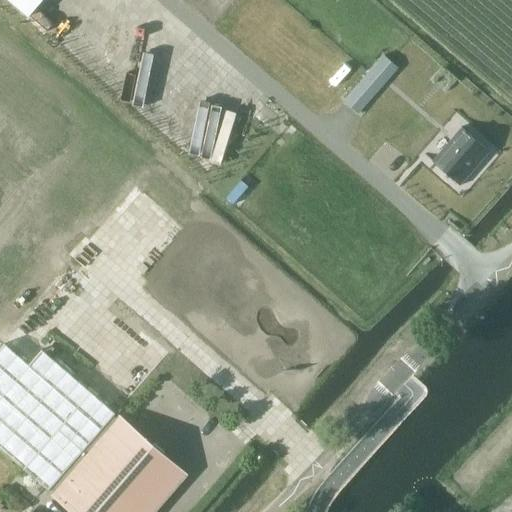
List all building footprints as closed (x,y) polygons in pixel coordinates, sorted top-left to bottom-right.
[(8,0),(30,18),(45,0),(8,0)] [(374,67),(345,101),(359,113),(388,79),(374,67)] [(461,127),(431,161),(460,186),(490,152),(461,127)] [(167,353),(70,269),(0,349),(0,376),(84,450),(167,353)] [(0,447),(49,490),(84,450),(0,376),(0,447)] [(87,452),(154,511),(155,511),(188,475),(119,415),(87,452)] [(70,511),(154,511),(87,452),(51,495),(70,511)]
